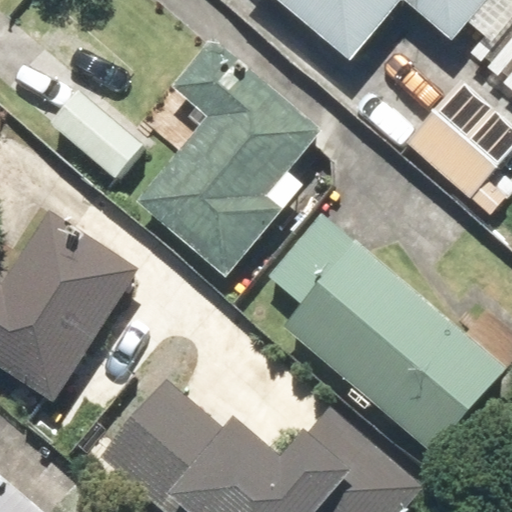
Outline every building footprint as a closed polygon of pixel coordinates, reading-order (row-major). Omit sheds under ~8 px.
[(482,33),(492,42),(472,66),(511,99),(511,0),(280,0),(362,68),(417,2),(470,47),(482,33)] [(146,205),(236,286),(321,192),(302,176),(334,140),(231,47),(191,90),(223,119),(146,205)] [(511,160),(511,123),(465,85),(412,149),(477,202),(511,160)] [(151,149),(89,93),(56,130),(118,185),(151,149)] [(150,267),(72,215),(23,290),(0,275),(0,363),(60,403),(150,267)] [(282,284),(314,311),(297,330),(448,459),(511,384),(511,364),(370,244),(339,217),(282,284)] [(411,511),(434,487),(344,406),(297,457),(258,421),(240,438),(178,383),(103,466),(154,511),(191,511),(196,507),(201,511),(411,511)] [(68,511),(44,511),(0,474),(0,511),(125,511),(92,484),(84,493),(68,511)]
